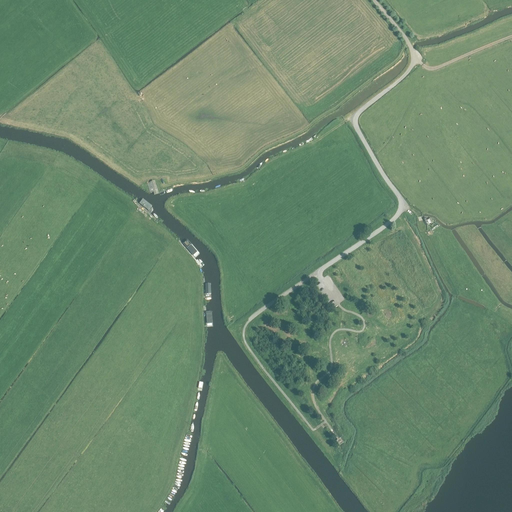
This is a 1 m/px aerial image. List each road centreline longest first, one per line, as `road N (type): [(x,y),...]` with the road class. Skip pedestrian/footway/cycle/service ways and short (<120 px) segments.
road 1 (unclassified): [(309,277),(401,208),(354,122),(415,58),(374,0)]
road 2 (track): [(163,186),(239,168),(345,100),(409,45)]
road 3 (track): [(136,100),(267,0)]
